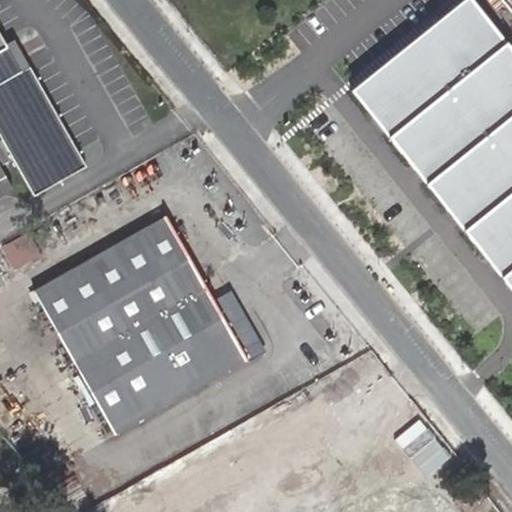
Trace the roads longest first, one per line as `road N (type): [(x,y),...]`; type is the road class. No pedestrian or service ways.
road 1 (unknown): [(249,273),(287,327),(273,357),(117,447),(74,445),(5,326),(5,291),(128,195),(168,195),(191,213)]
road 2 (residential): [(129,0),(511,465)]
road 3 (unknown): [(286,511),(354,453),(424,359)]
